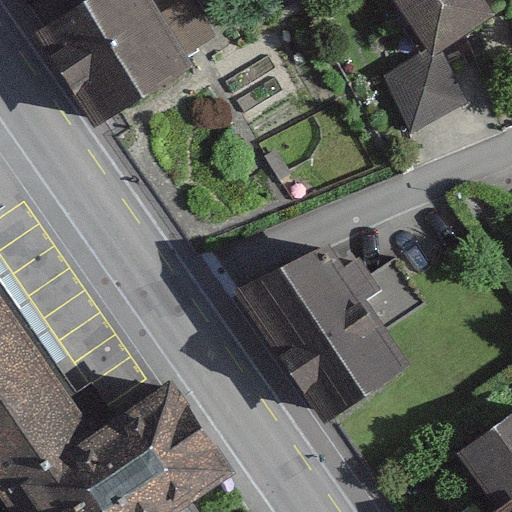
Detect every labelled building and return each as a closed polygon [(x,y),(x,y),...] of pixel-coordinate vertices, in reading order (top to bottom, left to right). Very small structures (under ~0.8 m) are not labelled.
[(69,0),(37,26),(105,123),(193,71),(146,0),(69,0)] [(472,0),(387,0),(418,52),(373,79),(408,139),(460,108),(427,52),(484,19),(472,0)] [(336,250),(251,299),(328,415),(406,365),(336,250)] [(0,496),(10,511),(172,511),(233,473),(168,379),(94,421),(0,294),(0,496)] [(486,511),(511,511),(511,409),(446,456),(486,511)]
